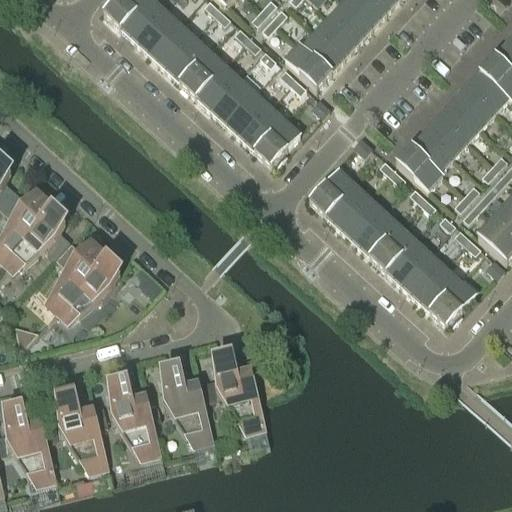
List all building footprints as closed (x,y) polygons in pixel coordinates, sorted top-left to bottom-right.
[(115,8),(112,5),(110,6),(111,7),(106,12),(105,12),(104,13),(107,16),(104,20),(104,19),(103,21),(104,22),(119,35),(148,4),(143,0),(122,0),(119,4),(119,3),(118,5),(115,8)] [(209,0),(210,0),(225,13),(236,0),(209,0)] [(302,0),(295,0),(289,7),(295,13),(305,2),(302,0)] [(385,21),(362,0),(351,0),(343,10),(371,36),(385,21)] [(393,0),(362,0),(385,21),(398,7),(399,7),(400,6),(399,5),(393,0)] [(148,4),(119,35),(119,36),(120,37),(121,36),(134,49),(163,18),(148,4)] [(220,17),(209,7),(204,14),(214,23),(220,17)] [(270,7),(260,17),(267,23),(276,12),(270,7)] [(371,36),(343,10),(329,25),(357,51),(371,36)] [(281,16),(271,27),(277,32),(287,22),(281,16)] [(230,27),(220,17),(214,23),(224,33),(230,27)] [(251,28),(257,33),(267,23),(260,17),(251,28)] [(163,18),(134,49),(150,63),(178,32),(163,18)] [(357,51),(329,25),(315,40),(344,66),(357,51)] [(271,27),(261,37),(268,43),(277,32),(271,27)] [(178,32),(150,63),(165,77),(194,45),(178,32)] [(250,45),(239,35),(234,41),(244,51),(250,45)] [(344,66),(315,40),(302,54),(301,55),(330,81),(331,80),(344,66)] [(194,45),(165,77),(179,90),(178,90),(180,91),(209,59),(194,45)] [(260,54),(250,45),(244,51),(255,61),(260,54)] [(494,63),(493,64),(494,64),(511,81),(511,53),(507,49),(495,63),(494,63)] [(330,81),(301,55),(302,54),(299,51),(284,68),(298,81),(298,82),(299,83),(300,82),(314,96),(315,97),(316,96),(330,81)] [(209,59),(180,91),(195,105),(224,73),(209,59)] [(275,68),(265,59),(259,65),(270,75),(275,68)] [(511,81),(494,64),(480,79),(508,105),(508,106),(511,109),(511,107),(511,81)] [(224,73),(195,105),(196,106),(210,118),(239,87),(224,73)] [(295,86),(285,77),(279,83),(289,93),(295,86)] [(508,105),(480,79),(479,79),(478,80),(479,81),(466,95),(494,121),(508,106),(508,105)] [(306,96),(295,86),(289,93),(300,102),(306,96)] [(239,87),(210,118),(225,132),(254,101),(239,87)] [(494,121),(466,95),(452,110),(480,136),(494,121)] [(254,101),(225,132),(240,146),(269,115),(254,101)] [(329,118),(319,108),(311,116),(322,125),(329,118)] [(452,110),(438,125),(466,151),(480,136),(452,110)] [(269,115),(240,146),(254,159),(255,160),(284,128),(269,115)] [(466,151),(438,125),(424,140),(453,166),(466,151)] [(284,128),(255,160),(270,173),(270,174),(271,175),(272,174),(272,173),(275,170),(278,173),(279,172),(284,166),(286,165),(282,162),(285,159),(286,159),(287,158),(286,157),(300,143),(284,128)] [(453,166),(424,140),(412,154),(411,153),(410,155),(439,181),(439,180),(453,166)] [(360,146),(353,154),(364,164),(371,156),(360,146)] [(439,181),(410,155),(397,170),(396,170),(395,171),(396,172),(397,172),(412,185),(411,185),(412,187),(413,186),(427,200),(442,183),(439,180),(439,181)] [(500,163),(491,173),(497,179),(506,168),(500,163)] [(395,178),(384,168),(379,174),(389,184),(395,178)] [(481,184),(487,189),(497,179),(491,173),(481,184)] [(511,179),(508,175),(499,186),(504,191),(511,182),(511,179)] [(0,176),(0,199),(5,193),(10,186),(0,176)] [(320,197),(317,194),(316,195),(311,201),(309,202),(313,205),(310,208),(309,208),(308,209),(309,210),(310,210),(325,224),(354,192),(338,178),(324,192),(323,193),(320,197)] [(405,187),(395,178),(389,184),(399,194),(405,187)] [(499,186),(490,196),(495,201),(504,191),(499,186)] [(354,192),(325,224),(324,224),(326,225),(340,238),(369,206),(354,192)] [(5,193),(0,199),(0,217),(15,201),(5,193)] [(473,193),(463,203),(469,209),(479,198),(473,193)] [(425,205),(414,196),(409,202),(419,212),(425,205)] [(490,196),(480,206),(486,211),(495,201),(490,196)] [(0,267),(2,270),(47,220),(48,221),(53,216),(36,200),(9,224),(11,227),(0,243),(0,267)] [(453,214),(460,219),(469,209),(463,203),(453,214)] [(435,215),(425,205),(419,212),(430,221),(435,215)] [(369,206),(340,238),(355,251),(384,220),(369,206)] [(480,206),(471,216),(477,221),(486,211),(480,206)] [(511,207),(491,229),(511,248),(511,207)] [(471,216),(462,226),(467,231),(477,221),(471,216)] [(47,220),(2,270),(14,280),(22,271),(24,273),(44,257),(47,260),(61,241),(65,236),(48,221),(47,220)] [(384,220),(355,251),(369,264),(368,264),(370,266),(370,265),(399,234),(384,220)] [(455,233),(444,223),(439,229),(449,239),(455,233)] [(511,262),(511,248),(491,229),(477,245),(505,271),(511,262)] [(399,234),(370,265),(385,279),(414,248),(399,234)] [(470,247),(459,237),(454,243),(464,253),(470,247)] [(61,241),(47,260),(55,267),(70,250),(61,241)] [(480,256),(470,247),(464,253),(475,262),(480,256)] [(414,248),(385,279),(384,279),(386,280),(400,293),(429,262),(414,248)] [(45,309),(57,320),(102,271),(103,271),(108,266),(91,250),(63,274),(66,277),(51,298),(53,300),(45,309)] [(429,262),(400,293),(415,307),(444,275),(429,262)] [(504,278),(493,269),(486,276),(497,286),(504,278)] [(102,271),(57,320),(68,330),(77,321),(79,323),(99,307),(102,310),(119,286),(103,271),(102,271)] [(154,303),(163,293),(143,275),(135,284),(154,303)] [(444,275),(415,307),(429,319),(428,320),(430,321),(430,320),(459,289),(444,275)] [(459,289),(430,320),(446,336),(447,334),(450,331),(453,334),(454,332),(459,327),(460,326),(457,323),(460,319),(461,320),(462,318),(461,318),(475,304),(459,289)] [(216,405),(217,409),(222,408),(237,430),(242,429),(245,441),(265,436),(250,375),(236,379),(233,366),(212,372),(214,388),(200,391),(204,407),(216,405)] [(159,385),(165,422),(170,421),(184,443),(189,442),(192,454),(213,449),(198,388),(184,392),(181,380),(159,385)] [(107,398),(112,435),(117,434),(132,457),(137,455),(140,467),(160,462),(145,401),(131,405),(128,393),(107,398)] [(58,433),(43,436),(46,450),(60,447),(60,449),(65,447),(79,470),(85,468),(88,480),(108,475),(93,415),(79,418),(76,406),(55,411),(58,433)] [(5,443),(0,444),(0,462),(7,461),(7,462),(13,460),(27,483),(32,481),(35,493),(56,488),(46,450),(43,436),(41,428),(27,431),(24,419),(2,424),(5,443)]
